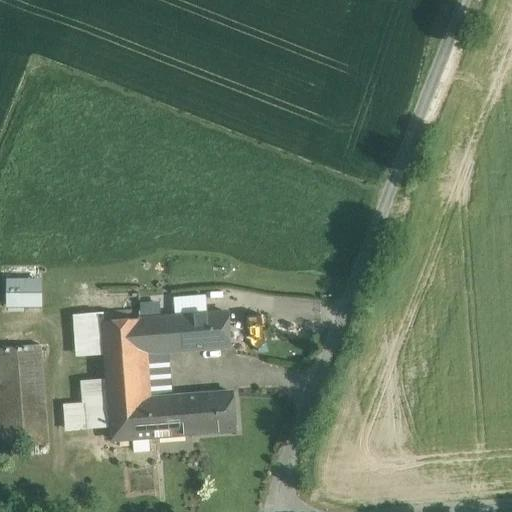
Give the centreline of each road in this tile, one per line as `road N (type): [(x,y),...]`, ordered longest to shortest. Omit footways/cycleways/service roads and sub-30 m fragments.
road 1 (unclassified): [(467,0),(277,511)]
road 2 (track): [(380,218),(511,210)]
